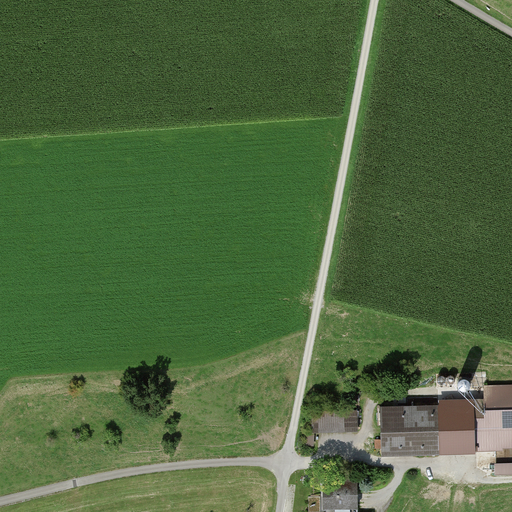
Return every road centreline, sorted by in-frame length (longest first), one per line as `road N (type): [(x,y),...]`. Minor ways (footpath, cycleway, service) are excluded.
road 1 (residential): [(289,462),(375,0)]
road 2 (residential): [(289,462),(180,467),(0,504)]
road 3 (track): [(289,462),(511,464)]
road 4 (track): [(366,463),(374,401),(461,401),(463,464)]
